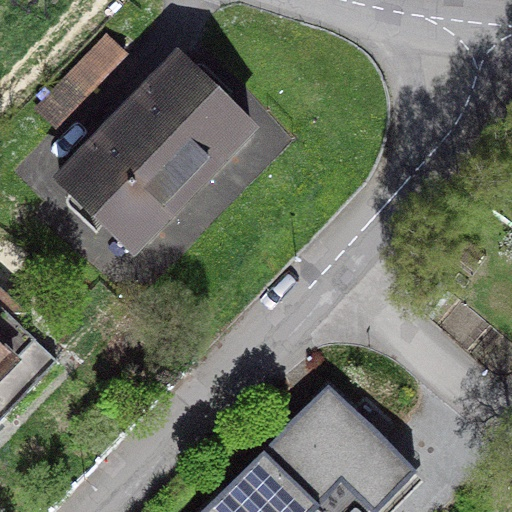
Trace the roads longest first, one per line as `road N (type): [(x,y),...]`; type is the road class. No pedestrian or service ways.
road 1 (residential): [(292,297),(469,109),(482,65),(480,23)]
road 2 (residential): [(79,511),(292,297)]
road 3 (residential): [(292,297),(511,428)]
